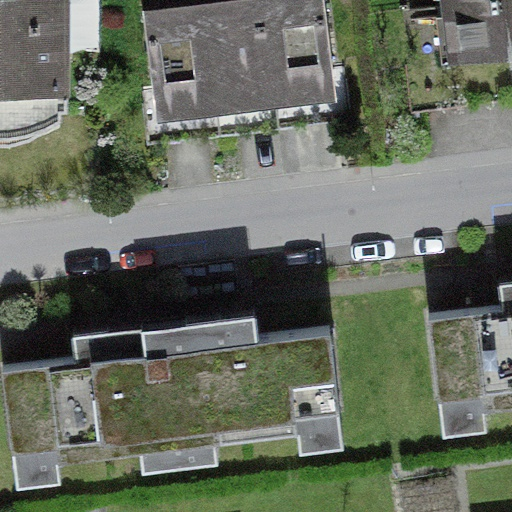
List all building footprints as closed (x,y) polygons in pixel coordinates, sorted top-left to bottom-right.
[(49,0),(0,0),(0,88),(52,87),(49,0)] [(511,0),(450,0),(461,74),(511,66),(511,0)] [(170,138),(344,116),(330,2),(156,24),(170,138)] [(502,298),(427,307),(437,390),(439,390),(443,424),(488,419),(486,401),(511,397),(511,269),(499,271),(502,298)] [(74,350),(2,359),(16,482),(62,477),(60,456),(140,447),(142,467),(218,458),(216,437),(296,427),(299,447),(344,441),(329,318),(260,326),(257,301),(70,323),(74,350)]
